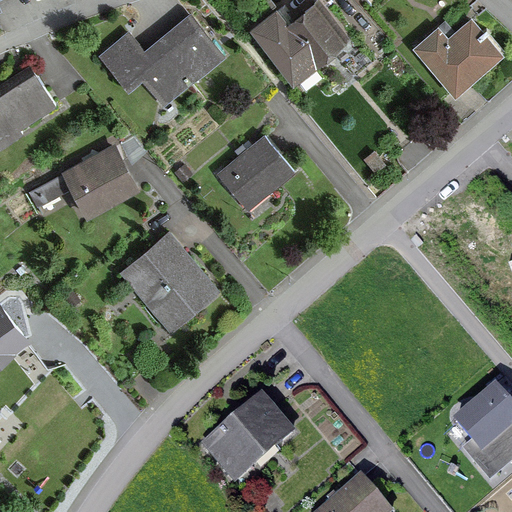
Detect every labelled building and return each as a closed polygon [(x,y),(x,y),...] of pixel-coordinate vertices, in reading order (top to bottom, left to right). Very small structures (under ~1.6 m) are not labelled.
[(247,27),(270,9),(263,0),(232,0),(228,4),(247,27)] [(342,38),(316,4),(285,28),(274,13),(259,24),(265,32),(260,36),(292,78),(293,77),(304,90),(321,77),(311,63),(327,50),(333,51),(340,45),(341,39),(342,38)] [(221,55),(189,17),(142,57),(125,35),(100,56),(118,79),(132,67),(159,100),(183,80),(186,84),(221,55)] [(480,32),(469,20),(453,34),(443,23),(414,48),(453,94),(469,80),(466,76),(495,50),(482,35),(487,31),(484,29),(480,32)] [(16,129),(54,104),(32,71),(3,90),(0,86),(0,85),(0,136),(15,127),(16,129)] [(266,191),(292,170),(263,135),(216,174),(241,204),(262,186),(266,191)] [(86,215),(135,188),(113,148),(82,165),(81,162),(28,191),(35,205),(70,186),(86,215)] [(373,171),(382,164),(372,152),(363,159),(373,171)] [(181,180),(189,173),(182,165),(174,172),(181,180)] [(196,308),(217,291),(167,232),(119,272),(161,322),(188,299),(196,308)] [(0,306),(0,358),(26,339),(0,306)] [(511,407),(496,388),(456,421),(481,451),(511,426),(511,407)] [(273,448),(290,433),(259,397),(202,446),(228,476),(268,442),(273,448)] [(389,511),(360,478),(319,511),(389,511)]
